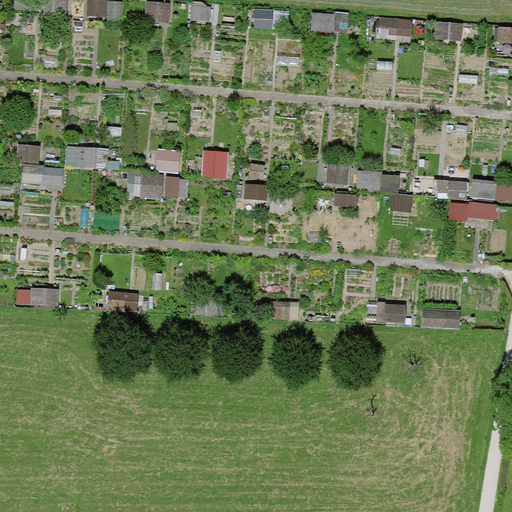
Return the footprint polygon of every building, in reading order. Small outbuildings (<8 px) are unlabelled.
[(38,0),(14,0),(13,9),(37,11),(38,0)] [(67,0),(46,0),(45,16),(65,18),(67,0)] [(107,0),(87,0),(87,15),(107,16),(107,0)] [(170,3),(147,2),(145,22),(169,23),(170,3)] [(212,6),(191,4),(190,20),(211,22),(212,6)] [(287,10),(257,8),(256,27),(286,29),(287,10)] [(336,14),(312,12),(311,29),(335,31),(347,32),(349,13),(336,12),(336,14)] [(413,19),(381,16),(380,34),(412,36),(413,19)] [(464,23),(436,21),(435,38),(462,40),(464,23)] [(511,27),(498,26),(497,42),(511,42),(511,27)] [(40,146),(18,144),(17,160),(39,162),(40,146)] [(110,149),(68,146),(67,166),(108,168),(110,149)] [(179,151),(160,149),(157,170),(177,172),(179,151)] [(229,152),(205,150),(203,175),(231,178),(232,164),(228,164),(229,152)] [(351,165),(329,162),(326,183),(349,185),(351,165)] [(45,165),(24,163),(22,183),(43,185),(45,165)] [(266,165),(251,163),(249,177),(264,179),(266,165)] [(383,172),(359,171),(358,189),(400,191),(401,176),(383,175),(383,172)] [(163,175),(142,174),(141,197),(162,198),(163,175)] [(190,178),(166,176),(165,197),(188,198),(190,178)] [(499,181),(474,178),(472,197),(511,200),(511,185),(498,184),(499,181)] [(468,181),(435,179),(434,197),(466,199),(468,181)] [(269,185),(246,183),(245,199),(268,201),(269,185)] [(357,194),(335,192),(334,206),(357,207),(357,194)] [(414,195),(393,194),(392,212),(413,213),(414,195)] [(471,204),(452,202),(451,219),(469,220),(469,216),(496,219),(497,205),(472,202),(471,204)] [(59,289),(31,287),(30,291),(17,290),(16,304),(58,307),(59,289)] [(139,293),(108,291),(107,308),(138,310),(139,293)] [(219,298),(196,297),(196,301),(192,301),(191,314),(218,314),(219,298)] [(300,302),(270,301),(269,318),(299,320),(300,302)] [(408,303),(378,301),(377,322),(406,324),(408,303)] [(462,311),(423,308),(422,326),(461,329),(462,311)]
